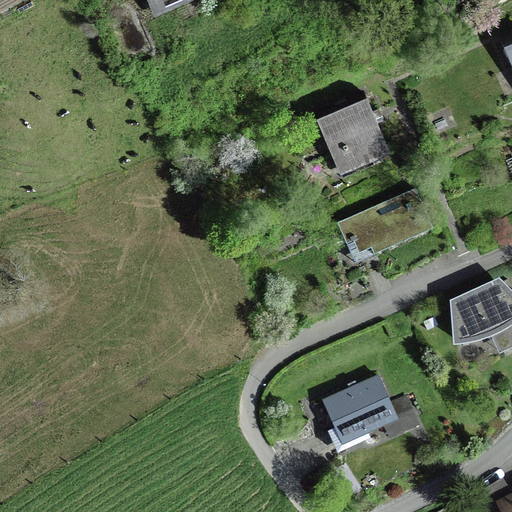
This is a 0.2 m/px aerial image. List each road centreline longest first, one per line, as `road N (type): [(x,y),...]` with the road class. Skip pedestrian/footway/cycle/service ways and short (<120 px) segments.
road 1 (residential): [(511,252),(302,341),(260,372),(247,410),(251,433),(311,511)]
road 2 (residential): [(511,436),(398,511)]
